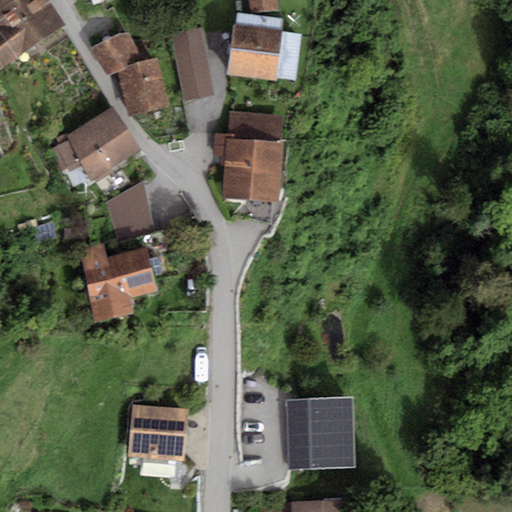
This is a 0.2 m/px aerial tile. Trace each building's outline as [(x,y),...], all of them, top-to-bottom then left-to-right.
[(47,0),(0,0),(0,69),(0,70),(65,25),(47,0)] [(277,0),(249,0),(251,14),(279,11),(277,0)] [(283,19),(237,14),(235,26),(233,26),(227,76),(276,82),(277,80),(296,82),(302,35),(281,33),(283,19)] [(201,28),(170,34),(184,102),(215,96),(201,28)] [(118,34),(90,48),(107,76),(117,72),(142,62),(129,33),(118,34)] [(142,62),(117,72),(128,117),(170,108),(157,57),(142,62)] [(113,107),(67,136),(70,141),(83,166),(92,183),(142,150),(113,107)] [(282,116),(230,112),(228,134),(233,135),(233,139),(280,143),(282,116)] [(279,202),(283,143),(280,143),(233,139),(233,135),(228,134),(214,134),(213,155),(226,156),(222,198),(279,202)] [(71,173),(83,166),(70,141),(49,151),(59,171),(68,167),(71,173)] [(145,182),(105,203),(119,240),(156,234),(145,182)] [(146,248),(106,257),(103,245),(78,251),(95,323),(134,314),(130,299),(156,293),(146,248)] [(350,397),(287,399),(289,469),(352,467),(350,397)] [(184,461),(188,410),(132,406),(128,457),(184,461)] [(343,511),(343,502),(291,504),(291,511),(343,511)]
